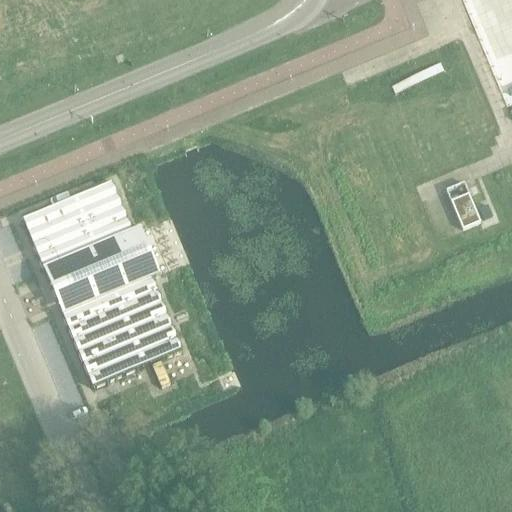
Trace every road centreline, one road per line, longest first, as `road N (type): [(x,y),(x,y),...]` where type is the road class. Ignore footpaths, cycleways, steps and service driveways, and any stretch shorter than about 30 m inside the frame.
road 1 (unclassified): [(0,293),(89,511)]
road 2 (tertiary): [(259,31),(75,106)]
